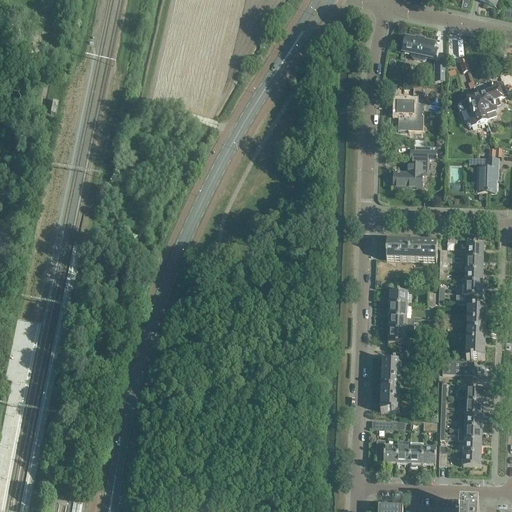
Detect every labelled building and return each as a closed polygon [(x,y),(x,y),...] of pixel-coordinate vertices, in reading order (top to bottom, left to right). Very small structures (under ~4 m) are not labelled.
[(481,0),(481,2),(497,9),(498,9),(495,7),(497,0),(481,0)] [(427,59),(436,61),(437,53),(434,53),(436,46),(424,44),(425,42),(416,40),(416,42),(404,39),(403,46),(405,47),(403,54),(412,56),(412,57),(414,60),(423,62),(426,60),(427,59)] [(470,72),(466,61),(460,63),(464,74),(470,72)] [(446,83),(446,65),(435,65),(437,65),(437,83),(435,83),(446,83)] [(72,75),(84,78),(85,69),(75,66),(72,75)] [(462,104),(461,105),(464,112),(465,113),(466,112),(469,120),(470,122),(469,123),(470,126),(471,127),(472,128),(479,126),(481,127),(484,126),(485,124),(487,123),(487,122),(496,119),(497,117),(496,113),(495,111),(496,111),(495,108),(501,106),(499,101),(505,99),(502,91),(505,90),(503,84),(494,87),(493,85),(491,86),(494,93),(489,95),(488,92),(467,99),(468,102),(462,104)] [(424,88),(414,87),(414,96),(423,97),(424,88)] [(58,103),(54,102),(52,102),(50,114),(55,115),(58,103)] [(422,133),(423,120),(423,106),(415,106),(415,105),(397,104),(397,117),(399,117),(398,132),(408,132),(408,133),(413,133),(413,132),(422,133)] [(411,152),(411,160),(424,160),(428,160),(436,161),(436,153),(431,153),(431,149),(415,149),(415,152),(411,152)] [(391,178),(391,186),(394,186),(394,190),(395,190),(395,191),(401,191),(401,190),(422,191),(422,190),(423,176),(428,176),(428,160),(424,160),(411,160),(411,166),(409,166),(409,174),(401,174),(400,174),(400,172),(398,172),(397,174),(394,174),(394,178),(391,178)] [(478,194),(487,195),(496,195),(497,174),(499,174),(499,161),(480,160),(480,171),(478,171),(478,194)] [(461,188),(462,165),(451,165),(451,188),(461,188)] [(437,257),(438,248),(438,245),(437,245),(437,246),(388,244),(387,244),(387,255),(386,255),(386,257),(387,257),(386,262),(387,262),(436,264),(437,264),(437,259),(438,259),(438,257),(437,257)] [(466,260),(483,261),(484,261),(484,260),(483,260),(484,253),(485,253),(485,252),(484,252),(484,248),(484,247),(467,246),(466,260)] [(483,265),(483,261),(466,260),(466,273),(483,273),(483,265),(484,266),(484,265),(483,265)] [(483,273),(466,273),(465,285),(482,286),(483,286),(483,285),(482,285),(483,278),(484,278),(483,278),(483,273)] [(482,291),(482,286),(465,285),(465,298),(456,298),(456,307),(476,307),(476,298),(482,299),(482,298),(483,298),(485,296),(485,293),(484,291),(482,291)] [(390,307),(407,307),(408,294),(390,294),(391,294),(390,302),(389,302),(390,302),(390,307)] [(389,319),(389,320),(407,320),(407,307),(390,307),(390,315),(388,314),(388,315),(390,315),(390,319),(389,319)] [(468,310),(467,333),(466,361),(471,361),(474,361),(485,361),(485,347),(486,312),(487,312),(487,311),(476,311),(476,310),(473,310),(468,310)] [(389,333),(406,333),(407,320),(389,320),(390,320),(389,327),(388,327),(388,328),(389,328),(389,332),(389,333)] [(388,346),(394,346),(406,346),(406,333),(389,333),(389,340),(388,340),(389,341),(389,345),(388,345),(388,346)] [(442,362),(442,369),(474,370),(474,363),(442,362)] [(394,364),(389,364),(383,364),(381,413),(381,414),(392,414),(392,415),(394,415),(394,414),(399,415),(401,364),(396,364),(394,363),(394,364)] [(466,404),(483,405),(484,405),(484,404),(483,404),(483,397),(485,397),(485,396),(483,396),(484,392),(473,391),(473,385),(460,384),(460,391),(466,391),(466,404)] [(483,405),(466,404),(465,417),(483,418),(483,417),(483,410),(484,410),(484,409),(483,409),(483,405)] [(483,418),(465,417),(465,430),(482,431),(482,430),(482,423),(484,423),(484,422),(482,422),(483,418)] [(482,431),(465,430),(464,443),(482,443),(482,444),(482,443),(482,436),(483,436),(483,435),(482,435),(482,431)] [(393,465),(397,466),(397,448),(385,448),(385,443),(377,443),(377,459),(384,459),(384,466),(385,466),(385,465),(392,465),(392,467),(393,467),(393,465)] [(482,443),(464,443),(464,456),(481,456),(482,456),(481,456),(481,448),(483,448),(481,448),(482,443)] [(417,466),(422,466),(423,449),(423,444),(410,444),(410,449),(410,466),(410,467),(410,466),(411,466),(411,467),(412,469),(416,469),(417,468),(417,466)] [(405,466),(410,466),(410,449),(397,448),(397,466),(398,466),(405,466),(405,467),(405,466)] [(423,449),(422,466),(422,467),(423,467),(423,466),(430,467),(430,468),(431,468),(431,467),(435,467),(436,467),(436,450),(423,449)] [(481,456),(464,456),(463,468),(481,469),(481,468),(481,461),(482,461),(482,460),(481,460),(481,456)]
